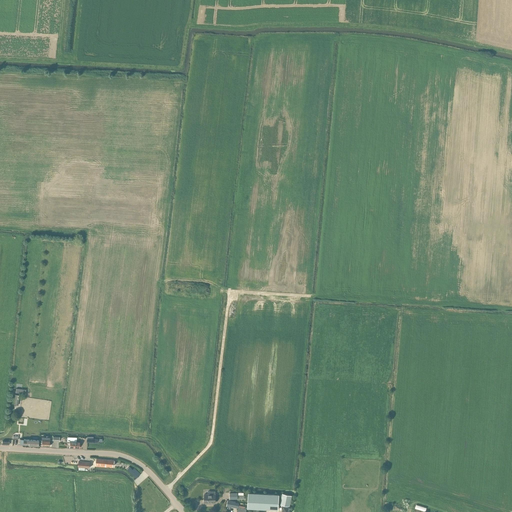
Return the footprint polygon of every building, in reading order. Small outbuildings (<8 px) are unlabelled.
[(49,446),(50,437),(42,437),(42,440),(40,440),(40,443),(42,443),(41,446),(49,446)] [(79,448),(80,442),(76,442),(76,438),(67,437),(67,447),(69,447),(69,448),(79,448)] [(129,466),(126,469),(136,478),(141,473),(134,467),(133,469),(129,466)] [(204,503),(215,503),(215,494),(215,491),(208,491),(208,494),(204,494),(204,503)] [(278,510),(279,494),(248,493),(248,508),(278,510)] [(289,506),(291,495),(282,493),(280,504),(289,506)] [(245,511),(246,509),(246,508),(245,508),(245,507),(245,506),(238,505),(239,503),(235,502),(228,500),(226,506),(238,508),(238,510),(237,511),(245,511)]
